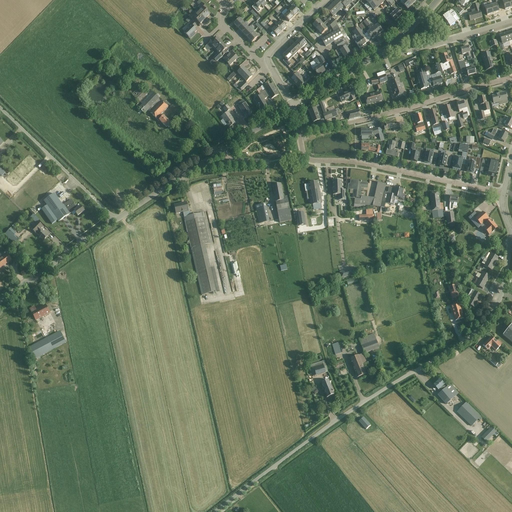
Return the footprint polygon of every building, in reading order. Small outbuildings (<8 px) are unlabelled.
[(265,6),(258,0),(255,0),(256,0),(253,3),(255,5),(252,7),(258,13),(260,10),(258,8),(261,6),(263,8),(265,6)] [(339,12),(344,6),(339,1),(338,0),(336,0),(332,4),(339,12)] [(351,3),(348,0),(339,0),(339,1),(344,6),(346,8),(351,3)] [(363,0),(372,9),(374,11),(375,10),(385,1),(391,7),(395,3),(391,0),(363,0)] [(412,5),(406,0),(404,0),(401,3),(407,9),(412,5)] [(511,8),(508,0),(502,2),(505,10),(511,8)] [(200,10),(198,13),(205,20),(209,15),(205,11),(208,9),(202,3),(199,1),(197,3),(200,6),(198,8),(200,10)] [(487,16),(493,14),(491,6),(490,2),(487,3),(488,7),(485,8),(487,16)] [(480,7),(479,3),(473,5),(474,10),(471,10),(472,14),(468,15),(470,21),(482,17),(480,11),(479,8),(480,7)] [(339,12),(332,4),(326,10),(333,17),(339,12)] [(491,6),(493,14),(499,12),(497,4),(491,6)] [(288,12),(294,17),(298,13),(293,7),(288,12)] [(402,15),(395,8),(390,12),(392,14),(390,16),(395,21),(402,15)] [(459,19),(454,12),(452,10),(449,12),(443,17),(450,26),(456,22),(456,21),(459,19)] [(205,20),(198,13),(196,15),(193,12),(189,17),(191,20),(194,22),(196,20),(200,24),(205,20)] [(289,22),(294,17),(288,12),(284,16),(289,22)] [(328,20),(326,22),(323,25),(317,30),(322,35),(327,29),(325,27),(328,24),(328,25),(332,29),(337,25),(337,24),(330,17),(328,20)] [(234,24),(239,29),(244,24),(239,19),(234,24)] [(313,25),(317,30),(323,25),(318,20),(313,25)] [(372,39),(377,35),(372,29),(367,23),(366,20),(363,22),(368,28),(370,31),(367,33),(372,39)] [(370,21),(367,23),(372,29),(377,35),(382,31),(378,25),(375,27),(373,24),(372,25),(370,21)] [(197,26),(192,22),(188,26),(190,27),(184,33),(190,39),(193,36),(192,35),(197,31),(194,28),(197,26)] [(276,26),(282,32),(286,27),(281,22),(276,26)] [(239,29),(243,33),(248,28),(244,24),(239,29)] [(337,25),(332,29),(334,32),(321,39),(326,47),(333,42),(335,45),(336,45),(339,49),(335,51),(338,57),(341,55),(343,59),(345,58),(350,55),(346,47),(351,44),(349,41),(350,40),(339,24),(337,25)] [(260,26),(258,28),(260,30),(262,32),(263,36),(266,33),(260,26)] [(282,32),(276,26),(272,31),(277,36),(282,32)] [(247,38),(253,33),(248,28),(243,33),(247,38)] [(366,38),(359,28),(352,32),(355,35),(352,38),(359,48),(366,44),(363,40),(366,38)] [(253,33),(247,38),(252,43),(257,38),(253,33)] [(496,38),(501,51),(504,51),(502,44),(508,42),(505,33),(499,36),(499,37),(496,38)] [(296,43),(302,48),(307,44),(301,38),(296,43)] [(215,50),(222,44),(218,39),(214,43),(211,41),(207,45),(211,49),(213,47),(215,50)] [(302,48),(296,43),(292,47),(297,53),(302,48)] [(222,44),(215,50),(218,53),(213,58),(213,59),(209,63),(213,66),(220,59),(225,55),(222,52),(227,48),(227,47),(226,45),(224,45),(222,44)] [(292,47),(287,52),(293,57),(297,53),(292,47)] [(470,53),(468,47),(457,50),(458,54),(462,53),(462,55),(466,54),(468,61),(476,58),(474,53),(471,54),(470,55),(470,53)] [(225,55),(220,59),(222,61),(223,60),(230,66),(238,59),(231,52),(229,54),(227,52),(225,55)] [(288,62),(293,57),(287,52),(283,56),(285,59),(283,61),(288,67),(291,64),(288,62)] [(491,59),(490,52),(481,55),(483,61),(484,61),(486,71),(494,69),(491,59)] [(449,61),(446,54),(440,57),(443,63),(440,65),(442,71),(449,69),(451,75),(457,73),(452,60),(449,61)] [(326,63),(322,56),(318,59),(317,58),(313,61),(316,64),(311,67),(313,71),(314,70),(318,76),(325,72),(320,65),(321,65),(326,63)] [(442,77),(438,64),(432,66),(435,74),(437,78),(431,80),(433,86),(442,84),(440,77),(442,77)] [(466,68),(468,76),(476,74),(474,68),(473,64),(469,65),(469,67),(466,68)] [(243,67),(237,73),(240,75),(238,77),(240,79),(248,72),(243,67)] [(421,90),(427,88),(425,81),(428,80),(427,76),(426,72),(425,69),(418,71),(419,75),(416,76),(421,90)] [(229,82),(237,74),(234,72),(227,79),(229,82)] [(248,72),(240,79),(243,82),(244,80),(246,82),(252,77),(248,72)] [(309,79),(306,75),(302,78),(297,73),(291,80),(299,89),(309,79)] [(388,81),(385,74),(378,77),(380,84),(388,81)] [(402,83),(400,84),(398,79),(390,82),(396,97),(404,94),(401,88),(403,87),(402,83)] [(248,85),(245,82),(239,88),(235,84),(233,86),(240,92),(241,91),(242,91),(248,85)] [(263,92),(267,98),(270,96),(271,99),(278,95),(272,84),(265,89),(266,90),(263,92)] [(264,100),(267,98),(263,92),(260,88),(257,90),(260,96),(255,100),(261,110),(268,106),(264,100)] [(140,91),(137,89),(131,95),(139,102),(135,106),(144,115),(148,111),(159,122),(160,121),(166,128),(171,123),(163,116),(163,117),(161,115),(168,107),(170,105),(164,99),(162,101),(161,101),(159,99),(149,90),(146,93),(142,89),(140,91)] [(355,99),(351,90),(338,96),(342,103),(349,99),(350,102),(355,99)] [(491,104),(492,109),(494,109),(495,107),(508,104),(505,92),(498,94),(498,95),(492,96),(493,104),(491,104)] [(365,97),(367,105),(382,101),(380,93),(365,97)] [(490,110),(488,103),(486,103),(484,97),(479,98),(480,105),(483,105),(485,111),(490,110)] [(252,112),(243,100),(237,104),(239,107),(239,108),(246,117),(252,112)] [(460,112),(462,111),(463,114),(462,114),(463,119),(464,119),(467,118),(467,117),(468,117),(470,116),(467,108),(465,108),(463,102),(457,104),(459,111),(460,112)] [(446,107),(444,108),(447,120),(451,119),(452,122),(456,120),(454,113),(451,114),(449,106),(448,106),(446,106),(446,107)] [(320,120),(316,108),(309,111),(313,122),(320,120)] [(323,114),(325,121),(338,116),(335,110),(323,114)] [(361,117),(359,110),(347,113),(349,120),(361,117)] [(434,110),(432,110),(432,111),(429,112),(432,120),(430,120),(432,126),(432,127),(433,133),(440,131),(439,124),(435,110),(434,110)] [(235,123),(228,112),(221,117),(229,127),(235,123)] [(416,122),(418,126),(415,127),(417,133),(421,132),(425,130),(423,125),(420,115),(414,117),(415,122),(416,122)] [(505,117),(503,120),(502,123),(499,122),(497,126),(498,126),(498,127),(502,129),(504,125),(505,125),(505,126),(510,128),(511,124),(511,120),(509,118),(508,118),(505,117)] [(385,131),(387,130),(393,129),(394,132),(398,131),(398,132),(402,131),(401,124),(396,125),(394,126),(393,122),(385,124),(386,126),(384,127),(385,131)] [(497,131),(494,129),(491,134),(489,133),(486,132),(484,135),(487,137),(493,140),(496,134),(500,136),(498,139),(503,142),(507,135),(497,130),(497,131)] [(397,157),(398,152),(394,151),(395,147),(398,148),(397,149),(404,150),(405,144),(406,142),(403,142),(403,143),(396,142),(396,143),(389,141),(386,155),(397,157)] [(381,147),(373,145),(373,146),(369,146),(369,145),(362,145),(362,151),(369,151),(376,152),(376,153),(379,153),(381,147)] [(411,151),(409,160),(416,161),(417,158),(419,159),(422,148),(416,147),(415,152),(411,151)] [(426,153),(423,163),(431,164),(432,158),(436,159),(438,151),(433,151),(433,154),(426,153)] [(443,167),(445,167),(446,161),(450,162),(452,154),(446,153),(445,157),(440,156),(438,166),(440,166),(440,167),(443,168),(443,167)] [(454,163),(453,169),(460,170),(462,159),(454,157),(452,163),(454,163)] [(468,162),(466,172),(473,173),(474,170),(478,170),(481,159),(477,158),(476,163),(468,162)] [(335,181),(333,182),(333,196),(339,195),(339,201),(346,201),(345,191),(342,191),(341,181),(339,181),(339,180),(335,180),(335,181)] [(362,182),(351,181),(351,185),(349,184),(348,189),(354,190),(353,198),(360,198),(361,188),(367,188),(367,183),(362,183),(362,182)] [(322,203),(318,182),(308,184),(312,205),(322,203)] [(355,199),(354,205),(380,207),(384,192),(386,184),(378,182),(374,199),(361,197),(361,199),(355,199)] [(292,221),(287,196),(283,197),(280,184),(272,185),(275,202),(279,223),(292,221)] [(384,192),(380,207),(384,208),(385,203),(394,205),(395,198),(398,199),(397,203),(402,204),(405,195),(402,195),(403,190),(399,189),(400,187),(396,186),(393,195),(390,194),(391,193),(384,192)] [(440,204),(438,193),(430,194),(433,218),(444,217),(443,210),(444,209),(443,203),(440,204)] [(63,205),(54,194),(44,201),(47,206),(41,210),(52,225),(57,221),(59,223),(70,215),(70,214),(74,211),(77,216),(84,212),(81,206),(77,209),(71,200),(63,205)] [(449,203),(450,203),(449,207),(450,210),(453,210),(453,203),(458,203),(458,197),(450,196),(449,203)] [(191,216),(189,208),(187,208),(186,203),(174,206),(176,214),(183,212),(184,217),(183,217),(190,247),(201,296),(220,291),(214,268),(211,268),(205,245),(210,244),(203,213),(191,216)] [(256,210),(259,224),(269,221),(265,204),(260,205),(261,209),(256,210)] [(298,213),(300,226),(306,225),(304,212),(298,213)] [(473,221),(479,227),(483,224),(486,227),(484,229),(490,235),(495,230),(494,230),(497,227),(491,220),(489,222),(487,220),(489,219),(482,212),(478,217),(474,213),(468,218),(472,222),(473,221)] [(450,224),(454,224),(455,223),(454,213),(446,214),(447,225),(450,224)] [(43,227),(38,222),(30,229),(36,234),(38,236),(43,241),(48,236),(41,229),(43,227)] [(18,240),(14,236),(16,234),(11,230),(6,236),(15,244),(18,240)] [(3,258),(1,255),(0,255),(0,268),(12,261),(7,254),(3,258)] [(491,254),(488,260),(495,264),(498,258),(491,254)] [(495,264),(488,260),(484,267),(491,270),(495,264)] [(236,285),(241,284),(237,261),(232,262),(236,285)] [(355,275),(353,269),(340,273),(341,279),(355,275)] [(479,279),(486,283),(490,277),(483,273),(481,275),(478,273),(476,277),(477,278),(479,279)] [(476,285),(483,289),(486,283),(479,279),(476,285)] [(457,287),(451,288),(454,300),(460,299),(457,287)] [(471,298),(478,302),(482,296),(471,290),(468,296),(471,298)] [(478,302),(471,298),(467,304),(474,308),(478,302)] [(464,318),(459,304),(451,306),(455,321),(464,318)] [(34,307),(30,309),(32,313),(36,320),(49,313),(45,306),(36,311),(34,307)] [(511,323),(503,334),(511,342),(511,323)] [(65,341),(60,332),(30,348),(36,360),(55,350),(54,349),(64,343),(64,341),(65,341)] [(380,348),(374,334),(359,339),(364,354),(380,348)] [(502,345),(498,341),(497,342),(496,342),(492,337),(483,346),(487,350),(491,347),(495,352),(502,345)] [(337,340),(332,342),(337,354),(341,352),(337,340)] [(366,363),(363,354),(350,360),(357,378),(366,374),(362,364),(366,363)] [(499,363),(493,357),(490,361),(495,366),(496,366),(498,368),(501,365),(499,363)] [(328,372),(324,361),(322,361),(322,362),(310,366),(313,377),(328,372)] [(335,395),(329,380),(321,383),(327,398),(335,395)] [(441,393),(437,395),(446,405),(454,398),(446,388),(444,386),(444,385),(440,381),(434,386),(438,391),(439,390),(441,393)] [(481,417),(466,403),(456,412),(471,427),(481,417)] [(363,418),(362,419),(360,420),(358,422),(365,430),(370,426),(363,418)] [(496,431),(492,427),(481,438),(485,442),(487,440),(496,431)]
